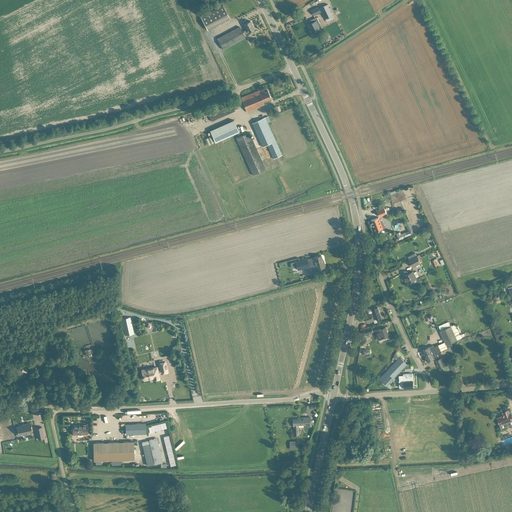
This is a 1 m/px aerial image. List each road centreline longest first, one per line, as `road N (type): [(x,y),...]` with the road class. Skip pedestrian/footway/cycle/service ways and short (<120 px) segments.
road 1 (unclassified): [(0,407),(87,410),(333,395)]
road 2 (tertiary): [(338,374),(356,283),(353,208),(292,69)]
road 3 (unclassified): [(0,147),(175,110),(292,69)]
road 4 (unclassified): [(431,393),(378,269)]
